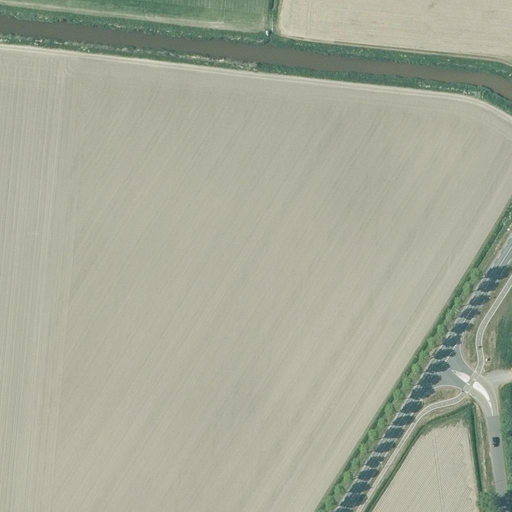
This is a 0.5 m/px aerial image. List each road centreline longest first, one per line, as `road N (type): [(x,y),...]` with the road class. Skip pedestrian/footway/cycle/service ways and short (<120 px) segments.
road 1 (track): [(511,128),(477,103),(0,49)]
road 2 (track): [(0,8),(283,40),(286,0)]
road 3 (primary): [(342,511),(438,362)]
road 4 (unclassified): [(505,511),(487,399),(438,362)]
road 5 (primary): [(438,362),(511,245)]
